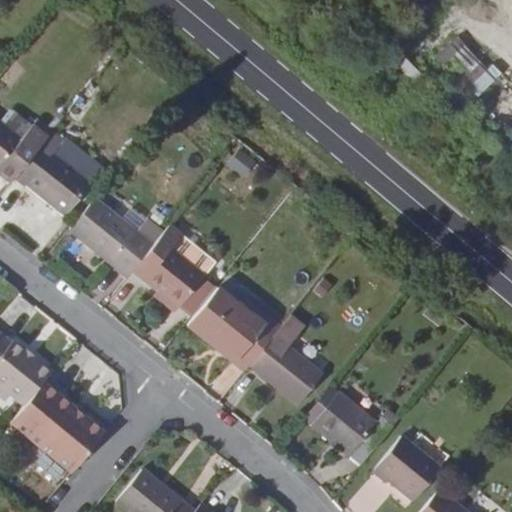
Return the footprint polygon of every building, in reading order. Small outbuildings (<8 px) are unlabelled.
[(462,34),(439,54),(479,99),(502,80),(462,34)] [(0,122),(21,140),(32,126),(10,108),(0,120),(0,122)] [(0,173),(12,183),(15,178),(51,134),(36,121),(32,126),(21,140),(0,122),(0,173)] [(62,143),(51,134),(15,178),(64,216),(85,189),(49,160),(62,143)] [(66,138),(62,143),(49,160),(85,189),(103,167),(66,138)] [(239,152),(223,140),(211,155),(227,168),(239,152)] [(72,231),(129,277),(134,271),(154,245),(137,232),(97,200),(72,231)] [(137,232),(154,245),(165,232),(148,219),(137,232)] [(182,235),(170,225),(165,232),(154,245),(134,271),(158,291),(180,308),(203,278),(205,276),(171,249),(182,235)] [(216,262),(182,235),(171,249),(205,276),(216,262)] [(215,288),(203,278),(180,308),(192,317),(215,288)] [(250,366),(281,327),(272,320),(266,327),(245,309),(218,288),(189,325),(246,371),(250,366)] [(177,312),(180,308),(158,291),(155,294),(177,312)] [(250,302),(245,309),(266,327),(272,320),(250,302)] [(291,315),(281,327),(250,366),(298,404),(322,374),(289,347),(305,327),(291,315)] [(0,391),(21,409),(41,385),(50,373),(12,342),(10,344),(0,336),(0,391)] [(41,385),(21,409),(8,425),(70,475),(103,435),(84,420),(82,423),(69,413),(72,410),(41,385)] [(338,392),(330,386),(303,419),(310,425),(338,392)] [(310,425),(361,466),(388,433),(338,392),(310,425)] [(82,423),(84,420),(72,410),(69,413),(82,423)] [(388,410),(378,422),(389,431),(399,419),(388,410)] [(389,482),(414,502),(441,469),(402,438),(374,473),(387,484),(389,482)] [(117,502),(128,511),(194,511),(195,511),(142,470),(117,502)] [(419,511),(466,511),(438,489),(419,511)]
